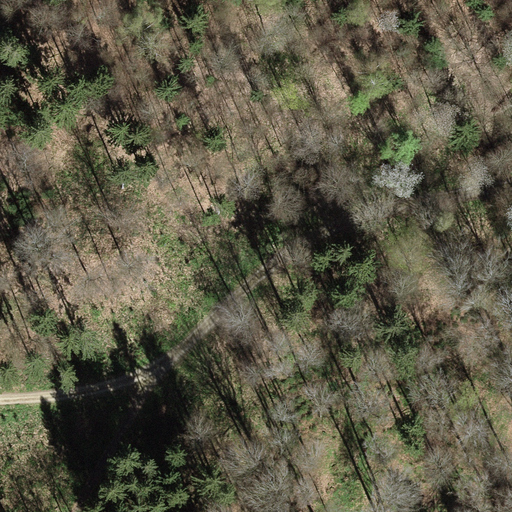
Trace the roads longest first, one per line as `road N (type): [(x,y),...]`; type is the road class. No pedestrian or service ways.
road 1 (track): [(511,182),(352,214),(303,238),(182,354),(141,377),(76,511)]
road 2 (track): [(0,401),(141,377)]
